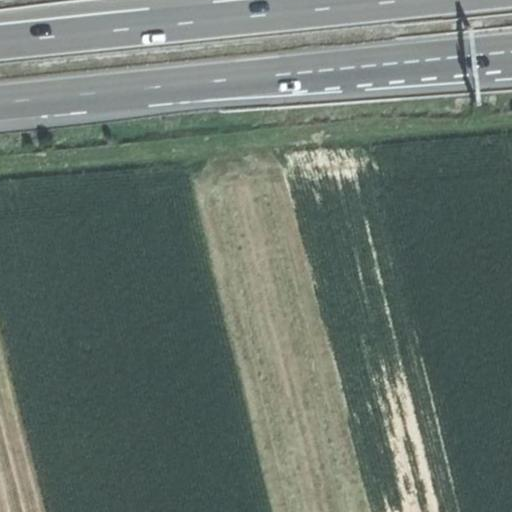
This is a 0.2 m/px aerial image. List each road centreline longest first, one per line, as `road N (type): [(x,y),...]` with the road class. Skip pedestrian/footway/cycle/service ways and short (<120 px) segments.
road 1 (trunk): [(0,103),(471,55)]
road 2 (trunk): [(402,0),(0,40)]
